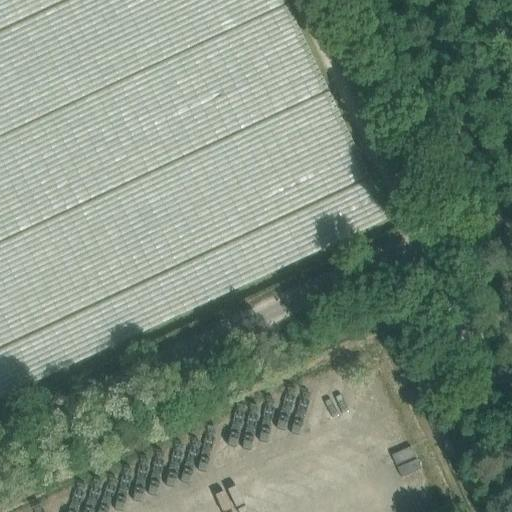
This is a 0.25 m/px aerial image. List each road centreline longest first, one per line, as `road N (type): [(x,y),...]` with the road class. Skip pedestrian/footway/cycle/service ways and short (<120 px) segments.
road 1 (unclassified): [(0,441),(423,244),(511,432)]
road 2 (track): [(486,511),(403,333),(377,330),(172,413),(0,496)]
